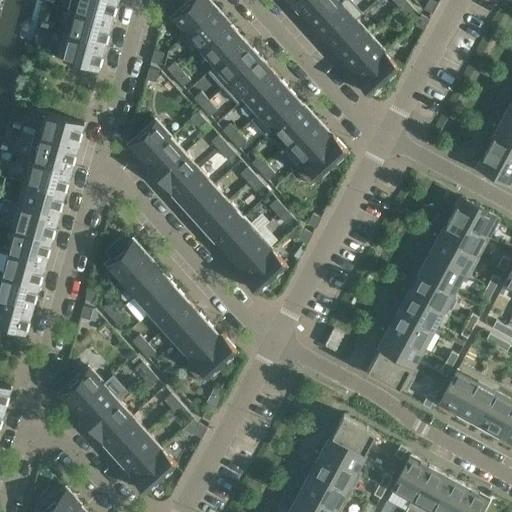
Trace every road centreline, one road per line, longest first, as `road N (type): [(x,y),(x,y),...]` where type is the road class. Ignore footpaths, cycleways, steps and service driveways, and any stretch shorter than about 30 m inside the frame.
road 1 (residential): [(275,342),(511,476)]
road 2 (residential): [(97,159),(35,409)]
road 3 (residential): [(275,342),(97,159)]
road 4 (residential): [(275,342),(382,144)]
road 5 (residential): [(249,0),(382,144)]
road 6 (residential): [(180,511),(275,342)]
road 7 (residential): [(144,0),(97,159)]
road 8 (residential): [(387,134),(464,0)]
road 9 (residential): [(35,409),(138,511)]
road 10 (residential): [(387,134),(511,202)]
